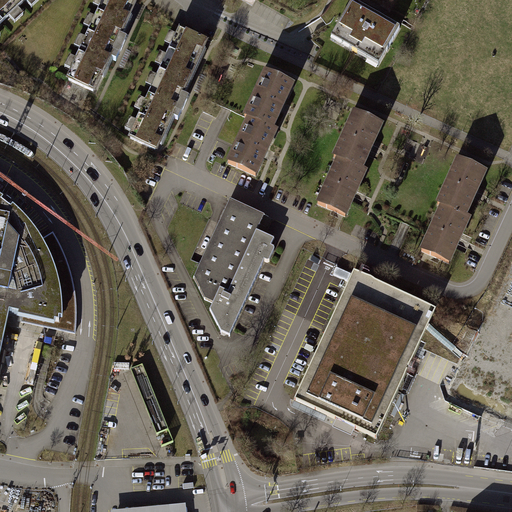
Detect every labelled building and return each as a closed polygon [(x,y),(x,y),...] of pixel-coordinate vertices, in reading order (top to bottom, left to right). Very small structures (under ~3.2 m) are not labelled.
[(0,0),(0,22),(24,0),(0,0)] [(126,0),(108,0),(69,84),(98,97),(139,6),(126,0)] [(362,0),(351,0),(332,36),(379,61),(401,21),(362,0)] [(181,32),(131,139),(155,150),(205,43),(181,32)] [(245,121),(267,131),(289,85),(263,73),(241,119),(245,121)] [(341,162),(364,172),(385,126),(359,114),(337,160),(341,162)] [(223,167),(249,179),(271,133),(267,131),(245,121),(223,167)] [(443,206),(466,217),(487,170),(461,158),(440,205),(443,206)] [(319,208),(345,220),(367,174),(364,172),(341,162),(319,208)] [(46,238),(35,222),(18,207),(0,195),(0,383),(15,315),(22,317),(21,324),(77,336),(78,317),(77,301),(72,278),(64,255),(54,234),(46,238)] [(226,334),(233,337),(278,241),(260,233),(267,218),(234,203),(199,279),(209,301),(217,305),(215,312),(226,334)] [(422,253),(448,265),(469,218),(466,217),(443,206),(422,253)] [(511,420),(511,254),(469,363),(461,359),(447,395),(511,420)] [(356,273),(297,401),(375,438),(435,310),(356,273)] [(127,372),(149,439),(153,438),(156,447),(172,441),(147,365),(127,372)]
